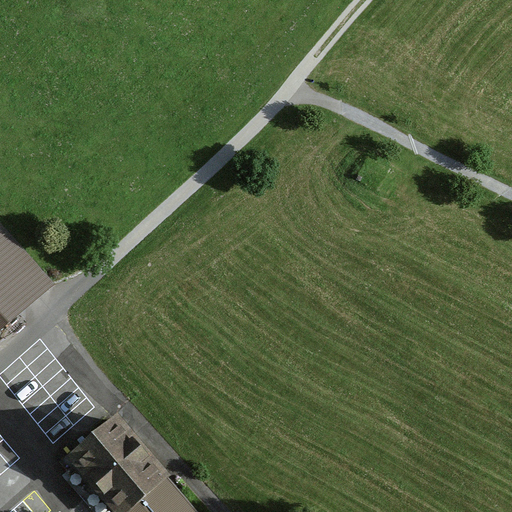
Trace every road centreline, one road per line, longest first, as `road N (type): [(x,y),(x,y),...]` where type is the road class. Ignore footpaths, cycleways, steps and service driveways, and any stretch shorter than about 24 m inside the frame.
road 1 (unknown): [(2,363),(38,349),(62,352),(222,511)]
road 2 (track): [(94,267),(148,234),(293,88)]
road 3 (track): [(293,88),(511,196)]
